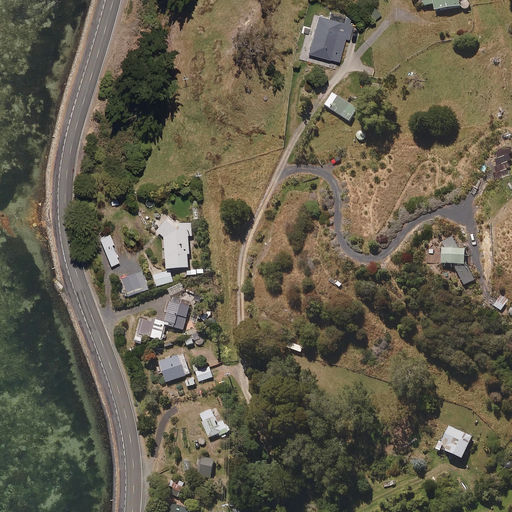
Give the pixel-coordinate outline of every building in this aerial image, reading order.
[(460,5),(459,0),(423,0),(425,5),(434,3),(435,9),(460,5)] [(381,13),(373,4),(366,10),(374,19),(381,13)] [(329,17),(313,13),(308,34),(314,35),(313,40),(343,48),(345,38),(348,39),(352,25),(349,24),(351,17),(331,11),(329,17)] [(358,108),(333,93),(325,105),(349,121),(358,108)] [(508,169),(510,169),(510,149),(497,150),(498,176),(508,176),(508,169)] [(162,235),(163,258),(166,258),(166,268),(190,267),(189,236),(192,236),(192,222),(177,224),(165,216),(156,230),(162,235)] [(119,260),(108,234),(100,237),(110,264),(119,260)] [(466,248),(443,247),(442,262),(465,263),(466,248)] [(465,269),(463,265),(457,268),(464,284),(476,279),(470,266),(465,269)] [(150,289),(144,271),(122,279),(129,296),(150,289)] [(173,282),(171,271),(153,275),(156,286),(173,282)] [(508,299),(501,294),(494,305),(501,310),(508,299)] [(191,302),(172,297),(166,321),(175,324),(174,327),(183,329),(191,302)] [(155,322),(144,319),(140,334),(161,339),(165,322),(156,319),(155,322)] [(190,374),(184,354),(160,361),(166,382),(190,374)] [(210,367),(196,371),(199,381),(213,377),(210,367)] [(194,377),(185,379),(187,386),(196,384),(194,377)] [(184,388),(176,390),(178,398),(186,396),(184,388)] [(220,421),(214,408),(199,415),(210,437),(220,433),(221,436),(230,432),(224,420),(220,421)] [(473,436),(449,426),(440,448),(463,458),(473,436)] [(214,459),(201,457),(198,475),(211,478),(214,459)] [(185,483),(177,479),(171,492),(178,496),(185,483)]
